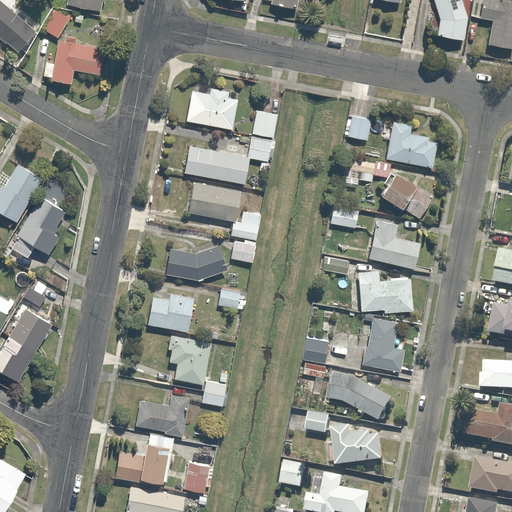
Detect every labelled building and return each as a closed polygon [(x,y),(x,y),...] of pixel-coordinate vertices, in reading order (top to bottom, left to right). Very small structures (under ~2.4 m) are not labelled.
[(34,28),(0,0),(0,38),(14,51),(34,28)] [(65,0),(65,4),(88,8),(87,12),(99,14),(101,0),(65,0)] [(460,0),(431,0),(438,17),(435,33),(461,37),(465,11),(460,0)] [(510,46),(511,35),(511,0),(479,0),(477,17),(488,19),(484,41),(510,46)] [(67,16),(51,6),(39,25),(55,35),(67,16)] [(98,70),(101,52),(88,50),(89,43),(55,38),(52,61),(43,59),(41,72),(49,74),(49,77),(69,80),(71,66),(98,70)] [(188,87),(183,118),(229,125),(234,96),(225,95),(226,87),(208,84),(207,90),(188,87)] [(275,112),(253,109),(250,131),(272,134),(275,112)] [(369,118),(349,114),(345,133),(365,136),(369,118)] [(408,130),(409,121),(389,118),(383,157),(430,165),(435,134),(408,130)] [(273,139),(252,136),(248,155),(250,156),(250,157),(269,160),(273,139)] [(190,145),(185,171),(245,182),(250,157),(250,156),(248,155),(190,145)] [(338,157),(338,170),(344,170),(343,184),(355,185),(356,169),(360,169),(360,179),(370,180),(370,174),(386,175),(387,160),(338,157)] [(39,174),(14,160),(1,182),(0,181),(0,215),(12,222),(39,174)] [(391,168),(377,191),(415,214),(429,191),(391,168)] [(238,186),(189,179),(185,210),(234,216),(238,186)] [(13,232),(17,234),(11,245),(25,253),(31,242),(44,249),(56,229),(51,227),(61,208),(35,194),(13,232)] [(356,207),(331,203),(328,222),(353,226),(356,207)] [(240,209),(239,221),(230,220),(228,233),(255,236),(257,223),(258,211),(240,209)] [(392,234),(395,221),(373,218),(366,256),(414,264),(418,239),(392,234)] [(251,241),(231,238),(228,255),(248,258),(251,241)] [(218,243),(199,249),(166,245),(162,271),(196,276),(218,269),(218,243)] [(492,282),(511,285),(511,251),(498,249),(492,282)] [(346,259),(322,255),(320,267),(344,271),(346,259)] [(378,277),(377,266),(355,268),(359,308),(381,306),(381,310),(410,308),(407,275),(378,277)] [(46,286),(36,280),(32,287),(27,284),(21,294),(36,304),(46,286)] [(238,289),(217,285),(215,302),(236,306),(238,289)] [(192,296),(167,293),(167,298),(150,296),(146,322),(187,328),(192,296)] [(503,335),(503,332),(511,333),(511,299),(509,299),(507,309),(491,306),(486,332),(503,335)] [(24,305),(0,343),(0,368),(15,378),(50,322),(24,305)] [(371,316),(365,344),(362,343),(358,361),(362,362),(385,367),(398,368),(400,347),(389,345),(394,320),(371,316)] [(170,331),(166,345),(169,346),(166,358),(174,360),(171,373),(198,380),(209,341),(170,331)] [(325,338),(303,334),(299,355),(321,359),(325,338)] [(511,361),(483,360),(482,373),(479,373),(479,387),(511,388),(511,361)] [(327,400),(342,403),(377,421),(389,396),(355,378),(333,372),(327,400)] [(224,384),(204,380),(200,399),(220,404),(224,384)] [(185,395),(171,392),(169,403),(137,397),(133,423),(179,431),(185,395)] [(465,434),(493,439),(492,442),(511,446),(511,405),(501,403),(498,415),(469,410),(465,434)] [(307,411),(304,429),(324,433),(328,415),(307,411)] [(348,433),(347,427),(330,429),(334,465),(384,459),(381,433),(369,434),(369,430),(348,433)] [(163,442),(141,439),(136,471),(159,474),(163,442)] [(135,451),(115,448),(112,474),(132,476),(135,451)] [(467,487),(495,493),(496,488),(511,491),(511,464),(473,456),(467,487)] [(208,461),(185,458),(181,487),(204,490),(208,461)] [(0,502),(7,491),(11,493),(23,473),(0,459),(0,502)] [(284,461),(280,483),(300,487),(304,464),(284,461)] [(365,511),(368,491),(339,487),(341,474),(324,472),(323,478),(314,477),(311,493),(306,493),(303,511),(312,511),(365,511)] [(123,509),(137,511),(179,511),(183,492),(127,482),(123,509)] [(497,511),(499,503),(468,498),(465,511),(461,511),(458,511),(457,511),(497,511)]
